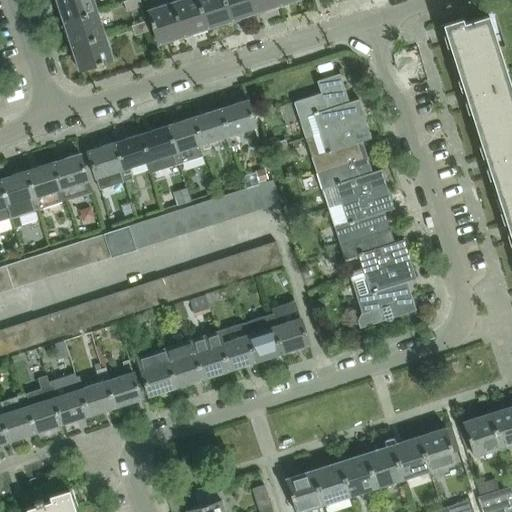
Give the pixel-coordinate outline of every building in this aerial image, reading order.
[(54,0),(62,23),(97,12),(92,0),(54,0)] [(130,0),(124,2),(127,12),(142,7),(139,0),(130,0)] [(206,29),(196,0),(180,0),(171,3),(182,36),(206,29)] [(231,21),(223,0),(196,0),(206,29),(231,21)] [(250,0),(223,0),(231,21),(255,13),(250,0)] [(250,0),(255,13),(279,5),(277,0),(250,0)] [(182,36),(171,3),(147,11),(158,44),(182,36)] [(62,23),(70,48),(105,36),(97,12),(62,23)] [(456,62),(498,48),(487,14),(464,22),(462,16),(439,24),(442,34),(446,33),(456,62)] [(131,27),(135,37),(150,31),(147,22),(131,27)] [(78,70),(112,59),(105,36),(70,48),(78,70)] [(511,116),(511,89),(498,48),(456,62),(465,90),(461,92),(464,101),(468,100),(477,128),(511,116)] [(313,114),(319,132),(363,118),(357,98),(348,101),(339,73),(316,80),(320,93),(294,101),(300,118),(313,114)] [(246,98),(219,107),(228,135),(224,136),(228,147),(238,144),(234,133),(255,127),(246,98)] [(219,107),(192,115),(202,144),(198,145),(201,155),(211,152),(208,142),(224,136),(228,135),(219,107)] [(192,115),(165,124),(175,153),(172,154),(175,164),(184,161),(181,151),(198,145),(202,144),(192,115)] [(511,189),(511,116),(477,128),(486,156),(482,157),(485,167),(489,166),(499,194),(511,189)] [(312,155),(317,172),(366,156),(361,140),(370,137),(363,118),(319,132),(325,151),(312,155)] [(158,169),(175,164),(172,154),(175,153),(165,124),(139,133),(148,161),(145,162),(148,172),(158,169)] [(122,169),(119,171),(122,181),(131,178),(128,168),(145,162),(148,161),(139,133),(113,141),(122,169)] [(278,147),(275,138),(261,142),(264,151),(278,147)] [(103,176),(119,171),(122,169),(113,141),(86,150),(95,178),(96,177),(100,189),(106,187),(103,176)] [(78,153),(51,161),(60,190),(56,191),(60,201),(91,191),(78,153)] [(337,184),(343,202),(386,188),(380,169),(370,172),(366,156),(317,172),(323,189),(337,184)] [(51,161),(25,170),(33,197),(29,199),(33,210),(60,201),(56,191),(60,190),(51,161)] [(268,179),(264,169),(255,172),(259,183),(268,179)] [(33,197),(25,170),(0,177),(0,183),(7,206),(3,208),(7,218),(17,215),(13,204),(29,199),(33,197)] [(272,180),(260,184),(266,206),(279,202),(272,180)] [(260,184),(247,188),(254,210),(266,206),(260,184)] [(247,188),(233,192),(240,214),(254,210),(247,188)] [(335,226),(340,242),(388,226),(383,210),(393,207),(386,188),(343,202),(349,221),(335,226)] [(511,189),(499,194),(508,223),(504,224),(507,233),(511,232),(511,234),(511,189)] [(188,191),(174,196),(177,205),(191,201),(188,191)] [(233,192),(220,196),(227,219),(240,214),(233,192)] [(220,196),(208,200),(215,223),(227,219),(220,196)] [(208,200),(194,205),(201,227),(215,223),(208,200)] [(194,205),(181,209),(188,231),(201,227),(194,205)] [(181,209),(168,213),(175,235),(188,231),(181,209)] [(168,213),(155,217),(162,240),(175,235),(168,213)] [(162,240),(155,217),(141,221),(149,244),(162,240)] [(141,221),(127,226),(135,248),(149,244),(141,221)] [(103,234),(110,256),(135,248),(127,226),(103,234)] [(360,254),(366,272),(409,258),(402,239),(394,242),(388,226),(340,242),(346,258),(360,254)] [(99,260),(110,256),(103,234),(91,238),(99,260)] [(91,238),(79,241),(86,264),(99,260),(91,238)] [(270,267),(282,263),(274,240),(263,244),(270,267)] [(79,241),(67,245),(74,268),(86,264),(79,241)] [(270,267),(263,244),(252,248),(259,271),(270,267)] [(67,245),(54,249),(62,272),(74,268),(67,245)] [(259,271),(252,248),(240,252),(248,274),(259,271)] [(54,249),(42,253),(50,276),(62,272),(54,249)] [(248,274),(240,252),(229,255),(236,278),(248,274)] [(42,253),(29,257),(37,280),(50,276),(42,253)] [(236,278),(229,255),(217,259),(225,282),(236,278)] [(29,257),(17,261),(25,284),(37,280),(29,257)] [(393,317),(416,309),(406,280),(415,277),(409,258),(366,272),(371,290),(357,295),(363,312),(362,312),(358,320),(360,327),(385,319),(385,320),(390,320),(393,317)] [(225,282),(217,259),(206,263),(213,286),(225,282)] [(17,261),(5,265),(12,288),(25,284),(17,261)] [(213,286),(206,263),(195,266),(202,289),(213,286)] [(5,265),(0,266),(0,292),(12,288),(5,265)] [(202,289),(195,266),(183,270),(191,293),(202,289)] [(191,293),(183,270),(172,274),(179,297),(191,293)] [(179,297),(172,274),(160,277),(168,300),(179,297)] [(168,300),(160,277),(149,281),(156,304),(168,300)] [(156,304),(149,281),(138,285),(145,308),(156,304)] [(145,308),(138,285),(126,289),(134,311),(145,308)] [(134,311),(126,289),(115,292),(122,315),(134,311)] [(122,315),(115,292),(103,296),(111,319),(122,315)] [(111,319),(103,296),(92,300),(99,322),(111,319)] [(99,322),(92,300),(80,303),(88,326),(99,322)] [(88,326),(80,303),(69,307),(76,330),(88,326)] [(273,312),(269,314),(281,352),(308,343),(299,315),(298,316),(295,305),(290,307),(294,318),(277,323),(273,312)] [(76,330),(69,307),(58,311),(65,334),(76,330)] [(65,334),(58,311),(46,314),(54,337),(65,334)] [(54,337),(46,314),(35,318),(42,341),(54,337)] [(247,321),(243,322),(255,360),(281,352),(269,314),(264,316),(267,326),(250,332),(247,321)] [(42,341),(35,318),(23,322),(31,345),(42,341)] [(31,345),(23,322),(12,326),(19,348),(31,345)] [(220,330),(217,331),(229,369),(255,360),(243,322),(237,324),(241,335),(224,340),(220,330)] [(19,348),(12,326),(1,329),(8,352),(19,348)] [(0,354),(8,352),(1,329),(0,329),(0,354)] [(194,338),(191,340),(203,377),(229,369),(217,331),(211,333),(214,343),(198,349),(194,338)] [(167,347),(164,348),(177,386),(203,377),(191,340),(184,342),(188,352),(171,358),(167,347)] [(54,344),(59,359),(69,356),(64,341),(54,344)] [(150,395),(177,386),(164,348),(158,350),(162,361),(141,368),(150,395)] [(105,368),(102,369),(114,406),(142,397),(133,371),(132,371),(128,360),(123,362),(126,372),(109,378),(105,368)] [(79,376),(76,377),(88,415),(114,406),(102,369),(96,371),(99,381),(83,386),(79,376)] [(52,385),(49,386),(61,423),(88,415),(76,377),(70,379),(74,389),(56,395),(52,385)] [(26,393),(22,394),(35,432),(61,423),(49,386),(43,388),(46,398),(30,403),(26,393)] [(0,415),(8,441),(35,432),(22,394),(15,396),(20,407),(3,412),(0,402),(0,415)] [(511,403),(490,411),(501,446),(511,442),(511,403)] [(473,456),(501,446),(490,411),(462,420),(473,456)] [(0,443),(8,441),(0,415),(0,443)] [(418,433),(430,469),(455,461),(444,425),(418,433)] [(403,478),(430,469),(418,433),(392,442),(403,478)] [(377,487),(403,478),(392,442),(365,451),(377,487)] [(350,495),(377,487),(365,451),(339,460),(350,495)] [(324,504),(350,495),(339,460),(312,468),(324,504)] [(296,511),(299,511),(324,504),(312,468),(285,477),(296,511)] [(511,511),(511,485),(501,489),(508,511),(511,511)] [(24,508),(25,511),(74,511),(70,499),(74,498),(71,489),(48,496),(50,501),(42,503),(41,498),(32,501),(34,505),(24,508)] [(489,493),(495,511),(508,511),(501,489),(489,493)] [(478,496),(482,511),(495,511),(489,493),(478,496)] [(185,510),(185,511),(224,511),(220,498),(185,510)] [(461,511),(473,511),(469,499),(458,503),(461,511)] [(461,511),(458,503),(447,506),(448,511),(461,511)]
